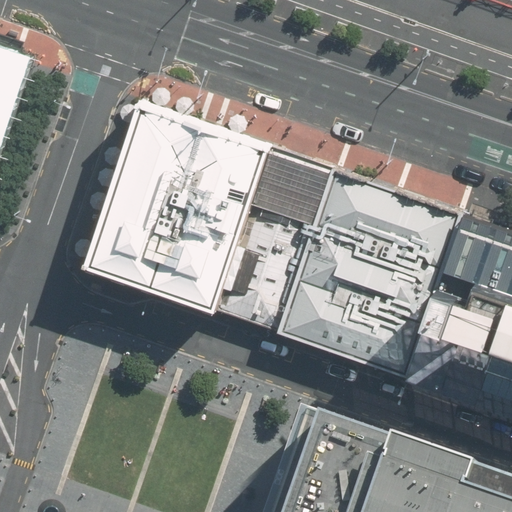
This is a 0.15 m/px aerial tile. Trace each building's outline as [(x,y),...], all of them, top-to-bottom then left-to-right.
[(0,136),(26,57),(0,48),(0,136)] [(275,143),(146,99),(89,259),(219,304),(275,143)] [(339,165),(275,143),(219,304),(285,327),(339,165)] [(466,209),(339,165),(285,327),(408,370),(466,209)] [(511,225),(466,209),(408,370),(511,406),(511,225)] [(511,511),(511,485),(397,448),(322,422),(292,511),(511,511)]
